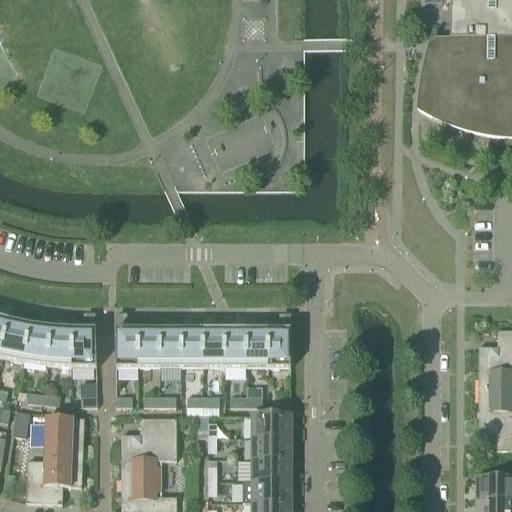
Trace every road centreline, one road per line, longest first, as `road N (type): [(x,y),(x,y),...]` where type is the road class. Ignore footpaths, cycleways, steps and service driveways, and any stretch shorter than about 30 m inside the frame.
road 1 (residential): [(314,256),(136,259),(92,275),(0,260)]
road 2 (residential): [(317,511),(314,256)]
road 3 (residential): [(432,511),(431,299)]
road 4 (residential): [(431,299),(382,259),(314,256)]
